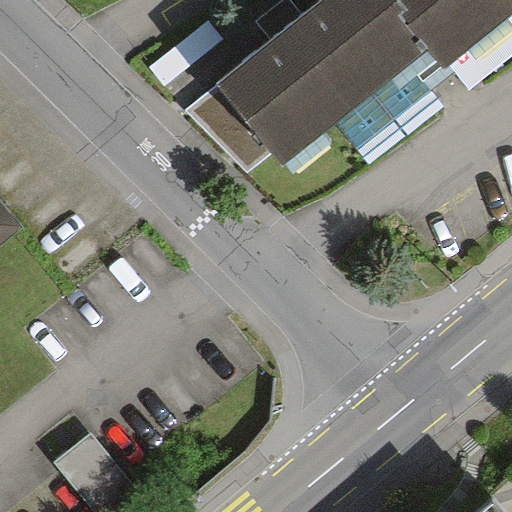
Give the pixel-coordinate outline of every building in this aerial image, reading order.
[(299,164),(422,67),(375,7),(369,0),(340,0),(235,83),(299,164)] [(511,0),(384,0),(375,7),(422,67),(446,98),(511,45),(511,0)] [(193,107),(244,165),(274,139),(222,81),(193,107)] [(0,258),(64,206),(0,128),(0,258)] [(118,511),(148,490),(105,432),(65,461),(102,511),(118,511)] [(499,511),(491,502),(479,511),(499,511)]
